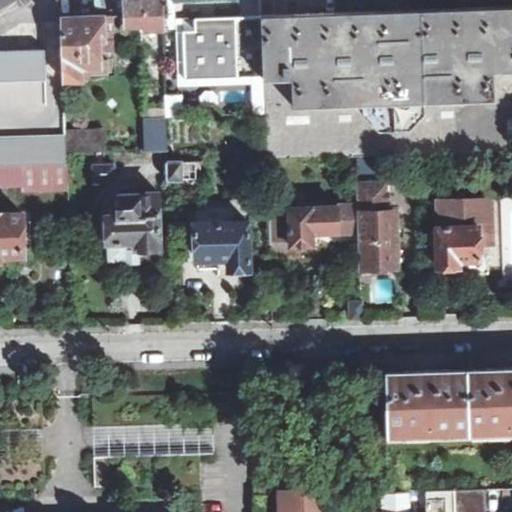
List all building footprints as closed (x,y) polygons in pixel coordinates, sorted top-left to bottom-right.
[(162,0),(129,0),(126,0),(127,22),(141,21),(141,27),(149,27),(164,26),(162,0)] [(511,149),(511,6),(470,8),(339,13),(262,15),(264,75),(267,158),(511,149)] [(221,17),(182,18),(184,78),(264,75),(262,15),(221,17)] [(62,17),(63,22),(64,48),(64,78),(68,78),(81,78),(81,76),(81,64),(107,63),(107,47),(102,47),(101,37),(106,37),(106,16),(83,16),(62,17)] [(164,26),(149,27),(150,36),(164,35),(164,26)] [(0,51),(0,163),(20,163),(67,161),(67,151),(66,131),(64,78),(64,48),(5,51),(4,51),(0,51)] [(107,63),(81,64),(81,76),(108,76),(107,63)] [(182,117),(182,93),(166,93),(165,116),(182,117)] [(66,131),(67,151),(102,150),(102,129),(66,131)] [(166,137),(144,138),(144,148),(146,148),(167,147),(166,137)] [(167,147),(146,148),(146,163),(157,162),(158,174),(168,173),(167,161),(167,147)] [(167,178),(204,178),(203,160),(167,161),(168,173),(167,178)] [(68,187),(67,161),(20,163),(20,188),(68,187)] [(90,163),(91,180),(114,180),(115,162),(90,163)] [(20,163),(0,163),(0,188),(20,188),(20,163)] [(360,256),(373,256),(378,262),(399,261),(397,216),(393,216),(392,207),(387,207),(386,179),(358,180),(360,256)] [(270,237),(290,235),(291,243),(312,244),(312,241),(325,241),(336,241),(335,229),(338,229),(337,205),(323,205),(321,200),(315,200),(316,205),(312,205),(312,200),(303,199),(301,194),(289,195),(288,182),(267,182),(270,237)] [(441,191),(441,217),(437,217),(438,264),(459,263),(459,267),(463,267),(464,274),(489,273),(488,253),(488,241),(495,241),(492,199),(460,200),(459,190),(441,191)] [(116,192),(117,213),(105,213),(106,259),(125,259),(137,259),(137,246),(160,246),(159,191),(116,192)] [(0,206),(0,257),(9,257),(18,258),(19,272),(31,271),(30,213),(20,213),(20,206),(0,206)] [(195,220),(196,255),(197,255),(196,266),(216,265),(217,272),(223,271),(228,271),(228,266),(249,265),(247,220),(195,220)] [(360,256),(360,266),(378,262),(373,256),(360,256)] [(351,319),(362,318),(362,299),(350,298),(351,319)] [(386,363),(364,363),(365,380),(386,378),(386,372),(386,363)] [(389,437),(511,433),(511,368),(440,371),(386,372),(386,378),(387,407),(389,437)] [(93,397),(94,426),(252,421),(251,391),(93,397)] [(0,399),(0,429),(43,428),(42,398),(0,399)] [(94,456),(95,486),(202,483),(201,452),(94,456)] [(0,488),(45,488),(44,458),(0,458),(0,488)] [(426,489),(427,511),(455,511),(454,488),(426,489)] [(483,511),(483,488),(454,488),(455,511),(483,511)] [(282,490),(282,511),(330,511),(330,489),(282,490)]
